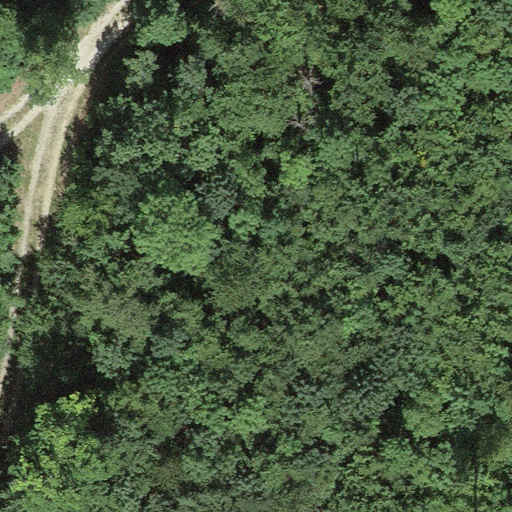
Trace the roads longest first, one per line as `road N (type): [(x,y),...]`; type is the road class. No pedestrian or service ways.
road 1 (track): [(0,401),(18,303),(25,127)]
road 2 (track): [(25,127),(126,0)]
